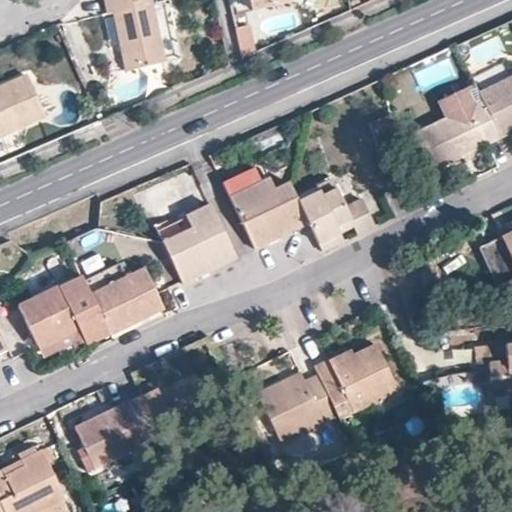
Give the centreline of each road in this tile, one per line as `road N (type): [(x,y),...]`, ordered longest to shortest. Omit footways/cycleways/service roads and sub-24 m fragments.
road 1 (residential): [(0,415),(511,183)]
road 2 (tertiary): [(0,206),(467,0)]
